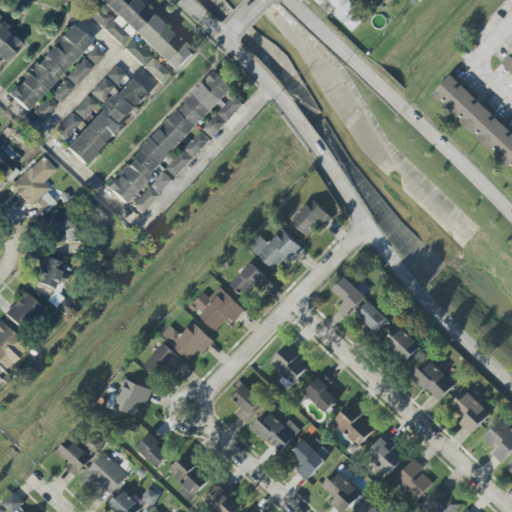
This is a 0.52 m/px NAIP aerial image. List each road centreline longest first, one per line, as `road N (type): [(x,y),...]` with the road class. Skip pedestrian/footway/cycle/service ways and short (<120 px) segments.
road 1 (secondary): [(183,0),(277,90),(426,303),(511,386)]
road 2 (secondary): [(511,221),(280,0)]
road 3 (residential): [(291,303),(511,511)]
road 4 (residential): [(205,405),(366,224)]
road 5 (residential): [(297,511),(213,433),(205,405)]
